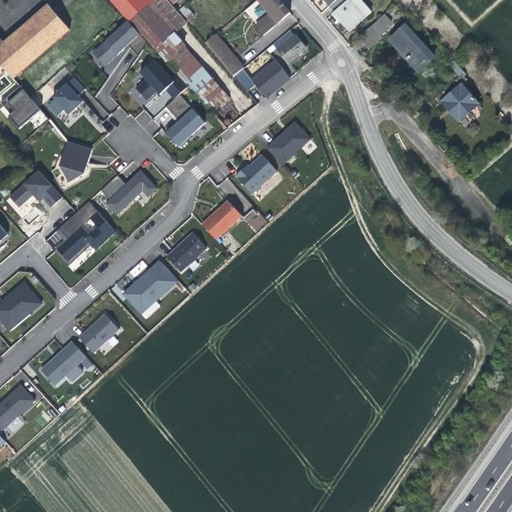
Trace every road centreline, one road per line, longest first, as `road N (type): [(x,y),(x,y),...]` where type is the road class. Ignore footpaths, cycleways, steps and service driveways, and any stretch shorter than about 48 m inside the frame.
road 1 (track): [(381,511),(476,376),(478,347),(384,260),(360,221),(326,126),(326,90),(312,75)]
road 2 (tertiary): [(511,292),(426,226),(364,121)]
road 3 (residential): [(364,121),(391,114),(511,239)]
road 4 (residential): [(184,181),(324,64),(341,62)]
road 5 (residential): [(75,304),(167,220),(184,181)]
